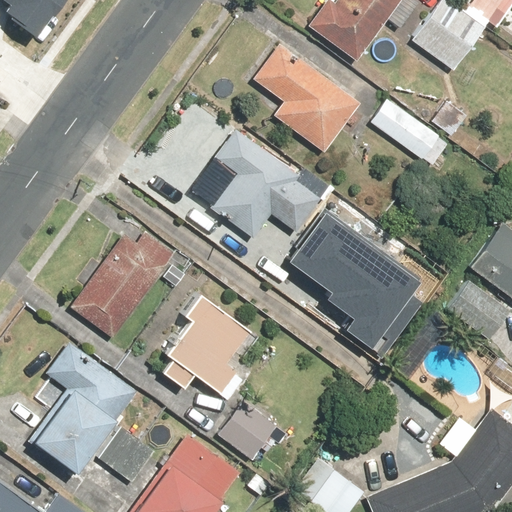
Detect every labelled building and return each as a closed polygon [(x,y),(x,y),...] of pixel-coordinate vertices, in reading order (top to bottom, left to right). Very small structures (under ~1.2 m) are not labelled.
[(10,0),(7,5),(30,24),(48,0),(10,0)] [(394,30),(418,0),(322,0),(304,23),(352,62),(384,22),(394,30)] [(494,27),(511,2),(511,0),(471,0),(466,8),(454,0),(436,0),(407,40),(448,71),(485,21),(494,27)] [(279,100),(270,113),(320,150),(357,98),(276,40),(249,78),(279,100)] [(383,98),(366,121),(427,167),(444,144),(383,98)] [(291,184),(299,174),(234,127),(213,156),(233,171),(208,205),(251,237),(268,213),(293,231),(315,201),(291,184)] [(327,211),(289,261),(329,291),(325,297),(352,318),(342,330),(375,356),(414,305),(405,298),(418,281),(327,211)] [(511,228),(498,219),(464,264),(511,299),(511,228)] [(122,231),(69,303),(112,334),(172,252),(141,229),(133,239),(122,231)] [(463,274),(440,303),(483,338),(507,309),(463,274)] [(222,361),(248,326),(197,289),(154,348),(164,355),(152,371),(181,392),(193,376),(222,397),(239,374),(222,361)] [(133,385),(67,336),(40,372),(62,388),(24,438),(70,472),(133,385)] [(272,414),(240,390),(210,430),(249,459),(265,437),(272,442),(282,429),(269,418),(272,414)] [(366,497),(372,511),(492,511),(511,485),(511,422),(491,408),(451,461),(366,497)] [(116,420),(92,457),(125,480),(150,443),(116,420)] [(209,511),(238,475),(181,431),(119,511),(209,511)] [(318,458),(295,490),(325,511),(350,511),(365,492),(318,458)] [(0,511),(83,511),(56,491),(40,511),(0,480),(0,511)]
